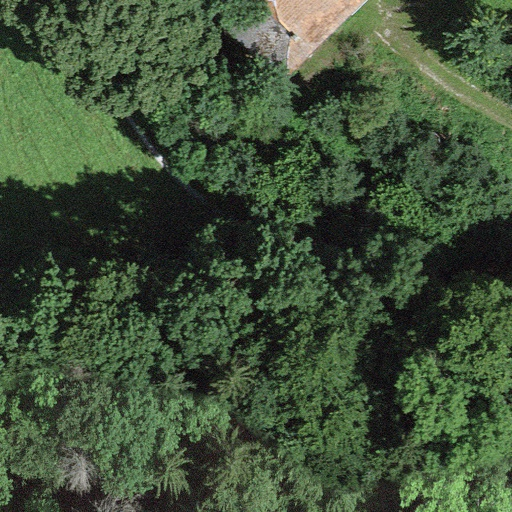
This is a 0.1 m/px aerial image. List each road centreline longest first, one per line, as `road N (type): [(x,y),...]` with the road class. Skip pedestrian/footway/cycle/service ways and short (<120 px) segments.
road 1 (track): [(511,289),(337,246),(206,187),(110,81),(73,0)]
road 2 (track): [(511,107),(411,34)]
